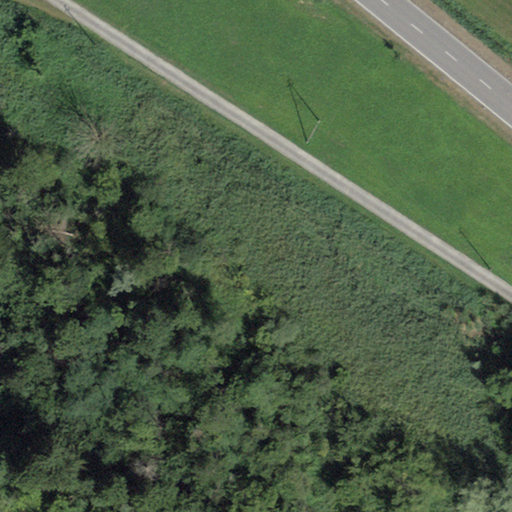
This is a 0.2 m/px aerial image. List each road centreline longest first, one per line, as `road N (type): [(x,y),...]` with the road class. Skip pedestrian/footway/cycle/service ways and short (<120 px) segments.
road 1 (unclassified): [(511,296),(54,0)]
road 2 (secondary): [(383,0),(511,104)]
